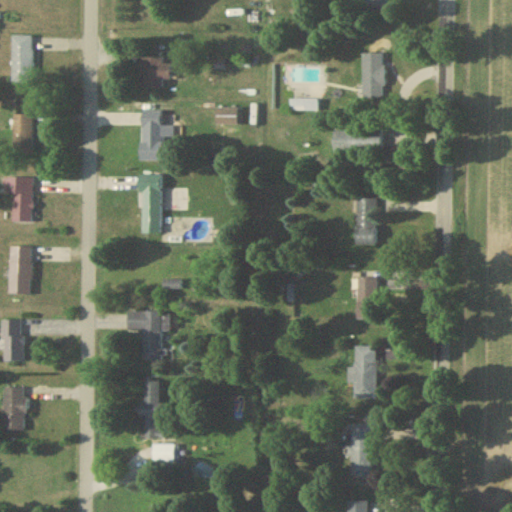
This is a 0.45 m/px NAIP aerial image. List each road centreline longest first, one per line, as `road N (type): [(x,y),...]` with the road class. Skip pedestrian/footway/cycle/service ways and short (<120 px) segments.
road 1 (tertiary): [(437,511),(445,0)]
road 2 (residential): [(81,511),(88,0)]
